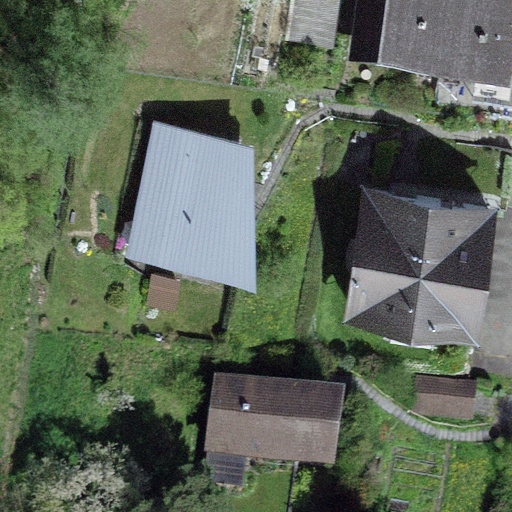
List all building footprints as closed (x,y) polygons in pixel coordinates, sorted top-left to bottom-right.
[(334,0),(291,0),(287,36),(329,36),(334,0)] [(511,25),(511,0),(363,0),(357,45),(507,65),(511,31),(511,25)] [(238,141),(153,124),(136,208),(161,213),(153,253),(213,265),(238,141)] [(511,149),(458,142),(450,199),(488,204),(508,207),(511,173),(511,149)] [(450,199),(368,188),(352,307),(391,313),(389,328),(430,333),(432,319),(472,324),(488,204),(450,199)] [(474,385),(419,378),(415,413),(469,420),(474,385)] [(339,406),(217,390),(209,451),(331,467),(339,406)]
